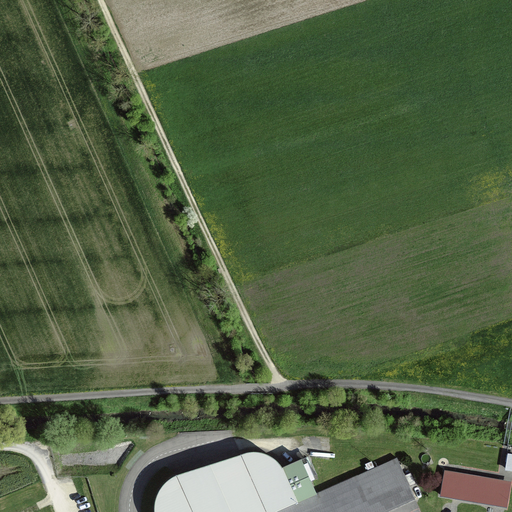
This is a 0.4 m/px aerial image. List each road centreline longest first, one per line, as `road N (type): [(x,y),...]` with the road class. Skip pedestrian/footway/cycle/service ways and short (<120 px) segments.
road 1 (track): [(511,402),(351,384),(0,402)]
road 2 (track): [(100,0),(282,386)]
